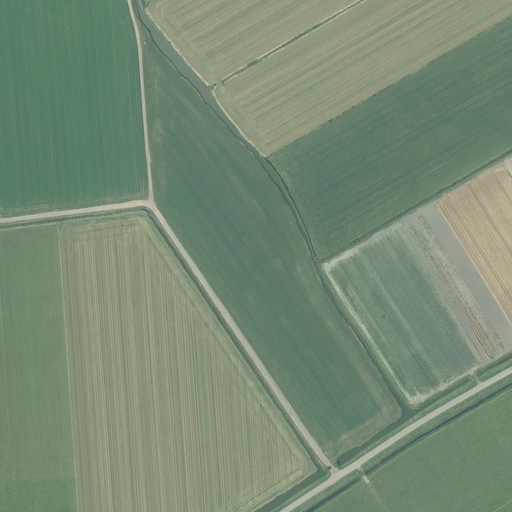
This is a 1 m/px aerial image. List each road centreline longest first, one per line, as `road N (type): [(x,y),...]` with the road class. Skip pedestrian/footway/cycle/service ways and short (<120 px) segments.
road 1 (track): [(126,0),(148,203),(336,477)]
road 2 (unclassified): [(284,511),(511,369)]
